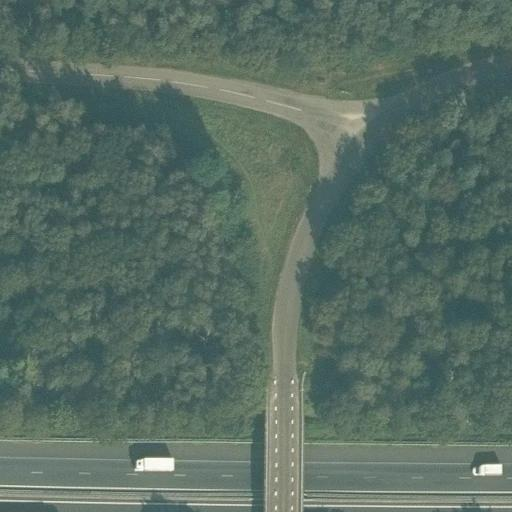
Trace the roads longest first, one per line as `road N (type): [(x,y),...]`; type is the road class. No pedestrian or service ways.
road 1 (motorway): [(511,479),(0,470)]
road 2 (tertiary): [(282,511),(282,397),(298,271),(331,205),(374,147)]
road 3 (unclassified): [(374,147),(325,118),(223,92),(0,67)]
road 4 (tertiary): [(374,147),(429,105),(511,78)]
